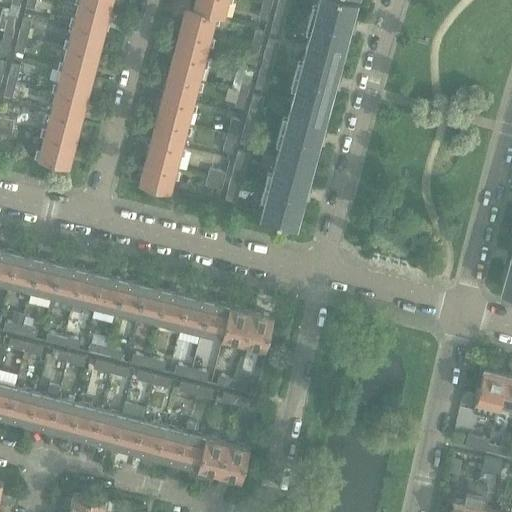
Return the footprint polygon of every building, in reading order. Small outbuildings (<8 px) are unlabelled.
[(36,0),(27,0),(26,6),(35,8),(36,0)] [(112,0),(79,0),(79,2),(110,10),(112,0)] [(225,15),(228,0),(195,0),(194,6),(217,13),(225,15)] [(291,2),(283,0),(278,0),(277,7),(288,10),(291,2)] [(318,0),(307,45),(342,54),(356,0),(318,0)] [(272,4),(263,1),(259,18),(267,20),(272,4)] [(110,10),(79,2),(74,24),(105,32),(110,10)] [(186,4),(180,27),(211,35),(217,13),(194,6),(186,4)] [(288,10),(277,7),(275,15),(286,18),(288,10)] [(17,16),(9,14),(5,31),(13,33),(17,16)] [(286,18),(275,15),(272,24),(284,27),(286,18)] [(32,20),(23,17),(19,34),(28,36),(32,20)] [(99,54),(105,32),(74,24),(68,46),(99,54)] [(284,27),(272,24),(270,32),(282,35),(284,27)] [(206,58),(211,35),(180,27),(174,49),(206,58)] [(265,32),(256,29),(251,46),(260,48),(265,32)] [(13,33),(5,31),(0,47),(9,50),(13,33)] [(28,36),(19,34),(15,50),(24,53),(28,36)] [(280,41),(268,38),(266,47),(278,50),(280,41)] [(327,110),(342,54),(307,45),(292,100),(327,110)] [(93,77),(99,54),(68,46),(62,69),(93,77)] [(260,48),(251,46),(247,62),(256,64),(260,48)] [(278,50),(266,47),(264,55),(275,58),(278,50)] [(174,49),(169,71),(200,79),(206,58),(174,49)] [(275,58),(264,55),(262,63),(273,66),(275,58)] [(21,64),(12,62),(8,78),(17,80),(21,64)] [(273,66),(262,63),(260,71),(271,74),(273,66)] [(93,77),(62,69),(56,90),(87,98),(93,77)] [(194,102),(200,79),(169,71),(163,94),(194,102)] [(271,74),(260,71),(257,80),(269,83),(271,74)] [(252,76),(244,73),(239,90),(248,92),(252,76)] [(17,80),(8,78),(4,95),(13,97),(17,80)] [(269,83),(257,80),(255,88),(266,91),(269,83)] [(81,120),(87,98),(56,90),(51,112),(81,120)] [(248,92),(239,90),(235,106),(243,109),(248,92)] [(163,94),(157,115),(188,124),(194,102),(163,94)] [(265,97),(253,94),(251,102),(262,105),(265,97)] [(312,166),(327,110),(292,100),(277,156),(312,166)] [(262,105),(251,102),(249,110),(260,113),(262,105)] [(260,113),(249,110),(247,119),(258,122),(260,113)] [(76,142),(81,120),(51,112),(45,134),(76,142)] [(15,119),(0,115),(0,124),(13,127),(15,119)] [(151,137),(182,146),(188,124),(157,115),(151,137)] [(240,120),(232,117),(227,134),(236,136),(240,120)] [(258,122),(247,119),(244,127),(256,130),(258,122)] [(13,127),(0,124),(0,133),(11,136),(13,127)] [(256,130),(244,127),(242,135),(254,138),(256,130)] [(69,166),(76,142),(45,134),(39,157),(69,166)] [(236,136),(227,134),(223,150),(232,153),(236,136)] [(242,135),(240,143),(251,146),(254,138),(242,135)] [(151,137),(145,160),(177,168),(182,146),(151,137)] [(250,153),(238,150),(236,158),(247,161),(250,153)] [(297,223),(304,194),(312,166),(277,156),(261,213),(297,223)] [(247,161),(236,158),(234,166),(245,169),(247,161)] [(170,191),(177,168),(145,160),(140,183),(170,191)] [(245,169),(234,166),(232,175),(243,178),(245,169)] [(226,172),(210,167),(207,176),(224,181),(226,172)] [(243,178),(232,175),(229,183),(241,186),(243,178)] [(224,181),(207,176),(205,184),(222,189),(224,181)] [(241,186),(229,183),(227,191),(238,194),(241,186)] [(238,194),(227,191),(225,199),(236,202),(238,194)] [(17,252),(0,247),(0,281),(9,284),(17,252)] [(511,289),(511,250),(502,286),(511,289)] [(39,257),(17,252),(9,284),(31,289),(39,257)] [(39,257),(31,289),(51,294),(59,262),(39,257)] [(81,268),(59,262),(51,294),(73,300),(81,268)] [(103,273),(81,268),(73,300),(71,309),(80,311),(83,302),(95,305),(103,273)] [(125,278),(103,273),(95,305),(117,310),(125,278)] [(125,278),(117,310),(138,316),(146,284),(125,278)] [(167,289),(146,284),(138,316),(159,321),(167,289)] [(167,289),(159,321),(180,326),(188,294),(167,289)] [(210,299),(188,294),(180,326),(202,331),(210,299)] [(231,305),(210,299),(202,331),(223,337),(231,305)] [(231,305),(223,337),(244,342),(252,310),(231,305)] [(274,315),(252,310),(244,342),(266,347),(274,315)] [(22,324),(5,320),(3,329),(19,333),(22,324)] [(38,328),(22,324),(19,333),(36,337),(38,328)] [(64,335),(48,331),(46,340),(62,344),(64,335)] [(81,339),(64,335),(62,344),(78,348),(81,339)] [(27,341),(10,337),(8,346),(25,350),(27,341)] [(43,345),(27,341),(25,350),(41,354),(43,345)] [(107,345),(91,341),(89,351),(105,355),(107,345)] [(124,350),(107,345),(105,355),(121,359),(124,350)] [(69,352),(53,348),(51,357),(67,361),(69,352)] [(86,356),(69,352),(67,361),(84,365),(86,356)] [(150,356),(134,352),(131,361),(148,366),(150,356)] [(166,360),(150,356),(148,366),(164,370),(166,360)] [(112,363),(96,359),(93,368),(110,372),(112,363)] [(128,367),(112,363),(110,372),(126,376),(128,367)] [(193,367),(176,363),(174,372),(190,376),(193,367)] [(477,397),(476,401),(473,412),(494,417),(497,406),(498,407),(507,373),(499,371),(497,368),(489,366),(486,367),(485,367),(480,386),(477,387),(475,394),(477,397)] [(209,371),(193,367),(190,376),(207,381),(209,371)] [(155,373),(139,369),(136,379),(152,383),(155,373)] [(0,381),(0,415),(6,417),(15,385),(17,375),(7,372),(4,382),(0,381)] [(171,378),(155,373),(152,383),(169,387),(171,378)] [(498,407),(511,410),(511,374),(507,373),(498,407)] [(235,378),(219,374),(217,383),(233,387),(235,378)] [(252,382),(235,378),(233,387),(249,391),(252,382)] [(197,384),(181,380),(179,389),(195,394),(197,384)] [(36,391),(28,422),(49,428),(58,396),(60,385),(50,382),(47,393),(36,391)] [(214,389),(197,384),(195,394),(211,398),(214,389)] [(15,385),(6,417),(28,422),(36,391),(15,385)] [(240,395),(224,391),(221,400),(238,405),(240,395)] [(257,399),(240,395),(238,405),(254,409),(257,399)] [(58,396),(49,428),(70,434),(79,402),(58,396)] [(79,402),(70,434),(92,439),(100,407),(79,402)] [(100,407),(92,439),(114,445),(122,413),(100,407)] [(122,413),(114,445),(134,450),(143,418),(122,413)] [(143,418),(134,450),(155,456),(164,424),(143,418)] [(185,430),(177,461),(198,467),(206,435),(196,432),(199,422),(188,420),(185,430)] [(164,424),(155,456),(177,461),(185,430),(164,424)] [(489,439),(468,434),(465,445),(486,450),(488,443),(489,439)] [(206,435),(198,467),(219,473),(228,441),(206,435)] [(228,441),(219,473),(241,478),(250,447),(228,441)] [(486,450),(508,455),(509,448),(488,443),(486,450)] [(484,468),(501,471),(504,459),(487,455),(484,468)] [(471,511),(478,483),(469,481),(465,501),(454,498),(451,511),(471,511)] [(490,511),(492,507),(482,505),(486,485),(478,483),(471,511),(490,511)] [(509,511),(511,500),(511,490),(505,489),(501,509),(492,507),(490,511),(509,511)] [(102,511),(105,498),(73,493),(69,511),(102,511)]
